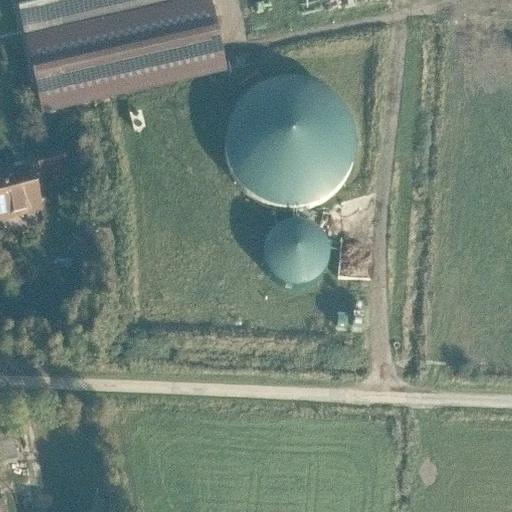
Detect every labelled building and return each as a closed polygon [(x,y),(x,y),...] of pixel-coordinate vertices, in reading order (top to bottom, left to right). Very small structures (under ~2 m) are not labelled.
[(11,0),(14,14),(71,0),(11,0)] [(71,0),(14,14),(29,75),(217,30),(209,0),(71,0)] [(217,30),(29,75),(40,120),(228,75),(217,30)] [(222,180),(231,193),(243,203),(257,211),(273,215),(289,215),(304,211),(318,204),(331,194),(341,181),(347,165),(349,149),(347,132),(342,117),(332,103),(320,92),(305,84),(289,81),(272,81),(256,85),(241,94),(229,105),(221,118),(216,133),(214,149),(216,165),(222,180)] [(70,149),(37,157),(44,185),(77,176),(70,149)] [(30,173),(0,179),(0,232),(40,224),(30,173)] [(262,242),(281,294),(329,277),(310,224),(262,242)] [(0,462),(2,472),(38,464),(29,422),(0,428),(0,462)]
